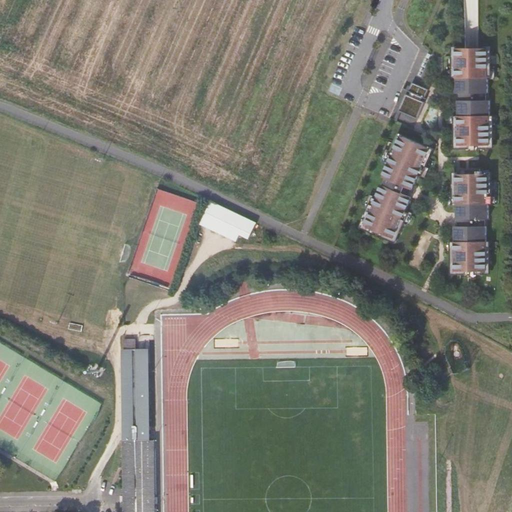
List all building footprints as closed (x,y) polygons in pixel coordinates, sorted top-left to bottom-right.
[(488,55),(488,48),(486,48),(458,48),(456,48),(456,56),(452,56),(452,78),(456,78),(456,93),(460,93),(460,101),(458,101),(458,116),(454,116),(454,138),(458,138),(458,146),(470,146),(479,145),(490,145),(490,138),(494,138),(494,116),(490,116),(490,100),(486,100),(486,93),(488,93),(488,78),(492,78),(492,55),(488,55)] [(402,110),(400,109),(399,109),(399,110),(399,111),(400,111),(400,112),(417,120),(425,103),(421,101),(423,98),(425,99),(429,90),(413,83),(409,92),(411,93),(410,96),(406,94),(403,101),(406,102),(402,110)] [(398,132),(394,141),(398,142),(401,136),(403,137),(404,135),(398,132)] [(427,155),(430,149),(428,148),(403,137),(401,136),(398,142),(394,141),(385,161),(389,163),(383,177),(386,178),(384,185),(383,185),(376,199),(373,197),(364,218),(368,219),(365,226),(375,230),(383,234),(394,239),(397,232),(401,233),(409,213),(406,211),(412,197),(408,196),(411,189),(412,190),(418,176),(422,177),(431,157),(427,155)] [(458,138),(454,138),(455,149),(470,149),(470,146),(458,146),(458,138)] [(490,145),(479,145),(479,149),(494,149),(494,138),(490,138),(490,145)] [(488,181),(488,174),(486,174),(482,174),(482,171),(480,171),(480,169),(473,169),(473,170),(461,170),(461,174),(459,174),(457,174),(457,181),(453,182),(453,204),(457,204),(457,219),(459,219),(459,226),(455,226),(455,242),(451,242),(451,264),(455,264),(455,271),(472,271),(475,271),(487,271),(487,264),(491,264),(491,241),(487,241),(486,226),(485,226),(485,219),(489,219),(489,203),(493,203),(493,181),(488,181)] [(211,201),(200,224),(237,241),(240,234),(249,239),(257,222),(211,201)] [(368,219),(364,218),(360,228),(374,234),(375,230),(365,226),(368,219)] [(394,239),(383,234),(382,237),(396,243),(401,233),(397,232),(394,239)] [(472,275),(472,271),(455,271),(455,264),(451,264),(451,275),(472,275)] [(487,271),(475,271),(475,275),(491,275),(491,264),(487,264),(487,271)] [(124,340),(124,350),(135,350),(135,340),(124,340)] [(147,495),(151,495),(157,494),(156,449),(153,449),(152,350),(135,350),(124,350),(126,511),(156,511),(157,506),(151,506),(147,506),(147,495)]
